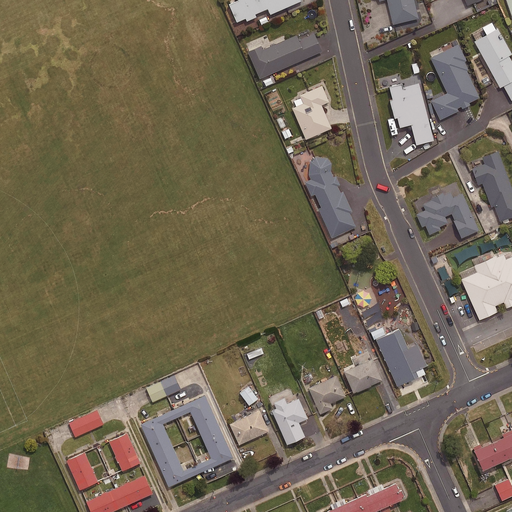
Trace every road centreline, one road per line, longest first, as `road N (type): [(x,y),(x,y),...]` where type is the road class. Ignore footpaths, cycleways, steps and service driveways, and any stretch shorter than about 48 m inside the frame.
road 1 (residential): [(473,390),(376,170),(338,0)]
road 2 (residential): [(204,511),(414,417)]
